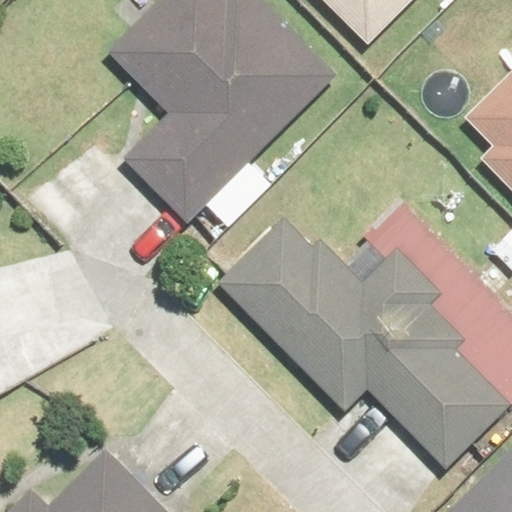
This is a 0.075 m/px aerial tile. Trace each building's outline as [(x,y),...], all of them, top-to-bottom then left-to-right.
[(215,230),(358,81),(273,0),(177,0),(123,57),(174,106),(132,150),(215,230)] [(321,0),(373,52),(426,0),(321,0)] [(511,87),(481,118),(510,147),(492,165),(511,185),(511,87)] [(511,309),(411,206),(352,264),(304,214),(230,287),(351,411),(371,391),(456,477),(511,422),(511,309)] [(511,511),(511,459),(461,511),(511,511)] [(61,511),(45,495),(26,511),(163,511),(116,461),(62,511),(61,511)]
